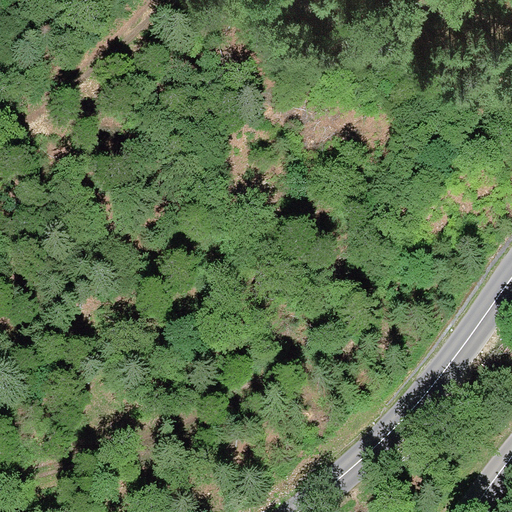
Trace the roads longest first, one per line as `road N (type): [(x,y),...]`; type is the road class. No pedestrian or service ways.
road 1 (tertiary): [(511,279),(397,426),(298,511)]
road 2 (track): [(160,0),(126,37),(0,136)]
